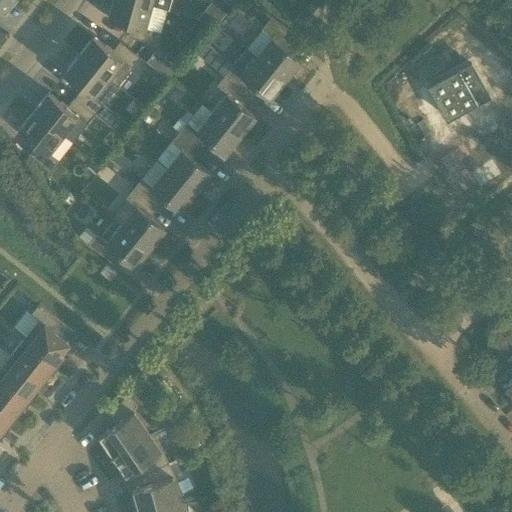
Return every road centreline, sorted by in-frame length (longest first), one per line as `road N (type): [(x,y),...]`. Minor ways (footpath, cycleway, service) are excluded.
road 1 (residential): [(54,448),(266,164)]
road 2 (residential): [(444,353),(266,164)]
road 3 (residential): [(0,106),(79,0)]
